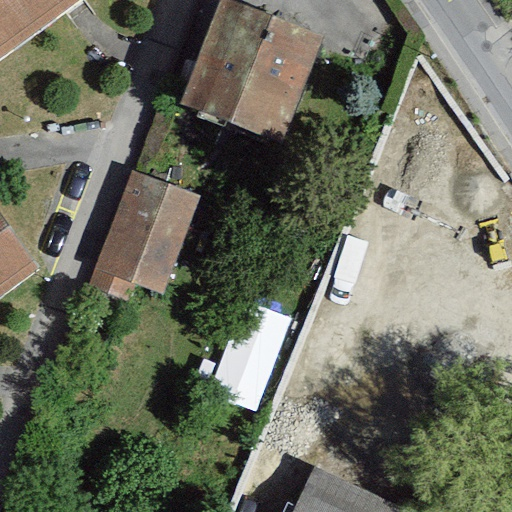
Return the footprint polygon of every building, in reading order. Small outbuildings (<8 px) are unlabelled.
[(0,0),(0,53),(75,0),(0,0)] [(322,37),(230,0),(213,0),(173,97),(279,140),(322,37)] [(200,199),(129,171),(90,270),(162,297),(200,199)] [(0,307),(45,276),(0,212),(0,307)] [(264,409),(294,316),(248,301),(218,395),(264,409)] [(413,511),(312,466),(291,511),(413,511)]
